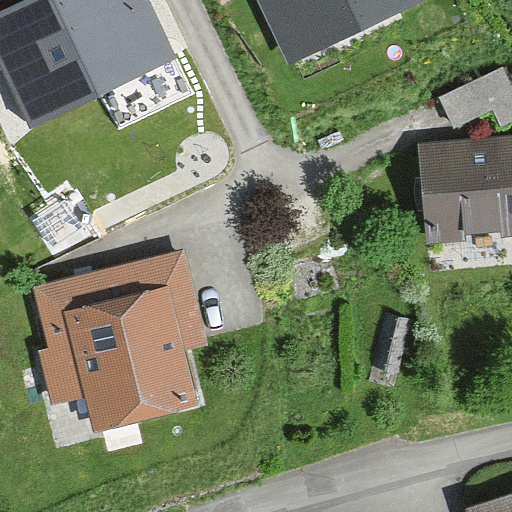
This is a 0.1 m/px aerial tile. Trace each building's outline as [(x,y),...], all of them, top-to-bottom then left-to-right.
[(144,0),(29,0),(0,14),(0,66),(29,125),(172,56),(144,0)] [(259,0),(291,64),(422,0),(259,0)] [(511,128),(511,92),(502,75),(480,88),(507,132),(511,128)] [(511,142),(422,145),(424,245),(511,243),(511,142)] [(186,259),(38,295),(53,354),(36,358),(51,420),(92,410),(100,445),(201,421),(173,305),(196,299),(186,259)] [(511,511),(511,503),(481,511),(511,511)]
